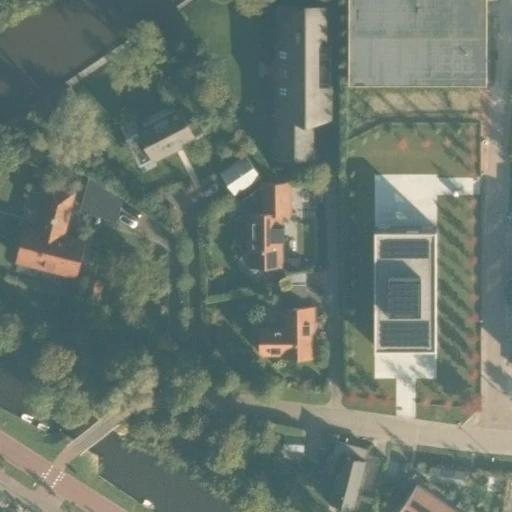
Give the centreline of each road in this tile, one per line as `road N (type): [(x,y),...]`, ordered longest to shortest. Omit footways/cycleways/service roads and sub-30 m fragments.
road 1 (unclassified): [(498,442),(504,85)]
road 2 (residential): [(334,421),(332,180)]
road 3 (unclassified): [(498,442),(334,421)]
road 4 (unclassified): [(334,421),(170,400)]
road 5 (tertiary): [(106,511),(0,443)]
